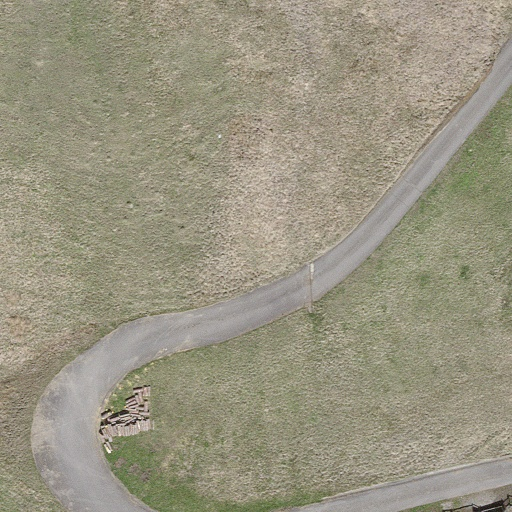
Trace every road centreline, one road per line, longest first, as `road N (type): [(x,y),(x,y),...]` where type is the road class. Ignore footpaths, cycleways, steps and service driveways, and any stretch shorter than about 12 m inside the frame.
road 1 (track): [(511,59),(342,258),(249,310),(148,341),(110,360),(85,385),(73,412),(73,452),(111,511)]
road 2 (track): [(358,511),(511,472)]
